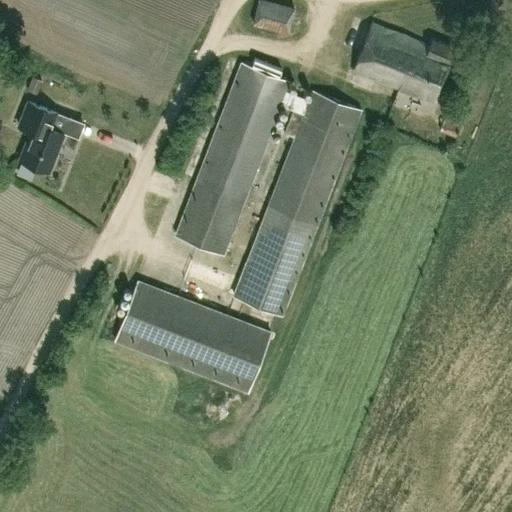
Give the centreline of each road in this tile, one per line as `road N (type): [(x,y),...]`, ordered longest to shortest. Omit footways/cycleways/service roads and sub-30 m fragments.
road 1 (track): [(135,247),(99,315),(89,374),(109,401),(165,428),(202,436),(231,429),(270,372),(371,119)]
road 2 (track): [(0,434),(237,0)]
